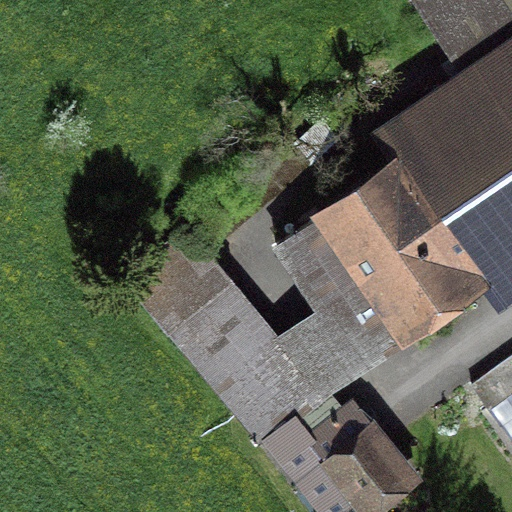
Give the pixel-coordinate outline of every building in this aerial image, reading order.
[(416,0),(415,1),(435,31),(480,0),(416,0)] [(511,237),(511,43),(379,133),(397,160),(282,238),(367,358),(411,331),(400,315),(511,237)] [(266,439),(322,391),(192,229),(131,279),(266,439)] [(511,390),(511,352),(471,382),(489,408),(511,390)] [(315,431),(335,456),(304,481),(328,511),(346,511),(400,468),(348,405),(315,431)]
